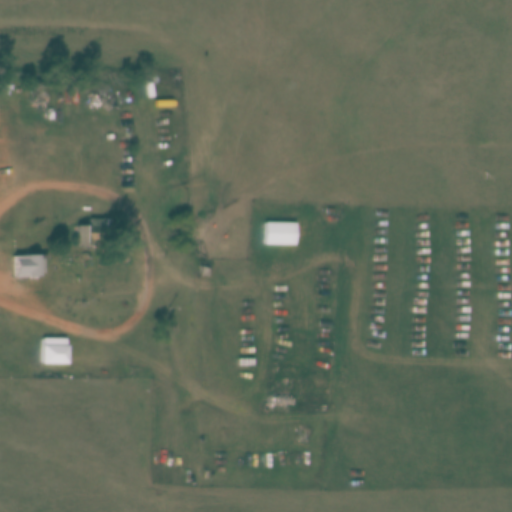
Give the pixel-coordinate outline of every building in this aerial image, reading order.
[(88,218),(107,218),(107,230),(88,230),(88,218)] [(263,222),(294,223),(293,244),(262,243),(263,222)] [(75,224),(85,224),(85,242),(75,242),(75,224)] [(12,255),(37,254),(38,274),(13,276),(12,255)] [(199,266),(207,266),(207,275),(199,275),(199,266)] [(40,345),(40,338),(64,338),(64,345),(66,345),(66,364),(39,364),(39,345),(40,345)]
